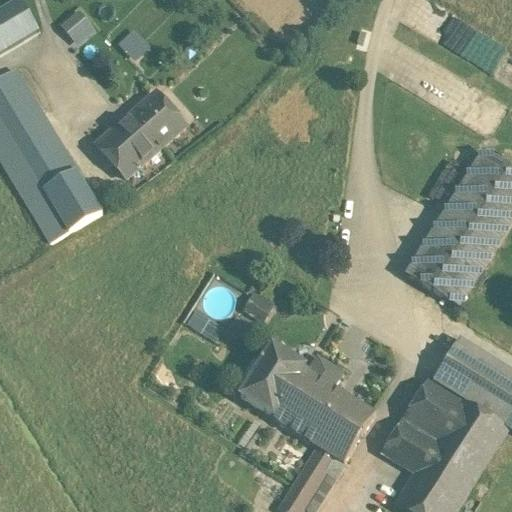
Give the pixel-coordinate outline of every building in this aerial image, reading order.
[(20,4),(0,15),(0,54),(37,32),(20,4)] [(59,29),(76,49),(95,32),(78,12),(59,29)] [(132,63),(148,50),(134,32),(118,44),(132,63)] [(15,73),(0,81),(0,119),(9,134),(30,121),(41,115),(15,73)] [(156,97),(97,149),(126,182),(186,131),(156,97)] [(52,158),(30,121),(9,134),(44,193),(76,173),(63,151),(52,158)] [(511,174),(484,157),(408,279),(458,311),(511,224),(511,174)] [(102,216),(76,173),(44,193),(69,236),(102,216)] [(69,236),(44,193),(25,204),(51,247),(69,236)] [(266,317),(273,307),(253,294),(246,304),(266,317)] [(338,327),(308,376),(323,386),(342,356),(358,366),(394,389),(406,369),(338,327)] [(511,375),(459,342),(433,385),(511,433),(511,375)] [(304,372),(272,352),(241,401),(273,421),(303,373),(304,372)] [(342,356),(323,386),(339,396),(358,366),(342,356)] [(308,376),(303,373),(273,421),(272,423),(317,452),(336,464),(344,469),(376,419),(339,396),(323,386),(308,376)] [(428,383),(381,458),(414,479),(461,404),(428,383)] [(414,479),(394,509),(398,511),(460,511),(511,434),(461,404),(414,479)] [(336,464),(317,452),(279,511),(305,511),(326,479),(336,464)] [(336,464),(326,479),(336,484),(343,473),(342,472),(344,469),(336,464)]
